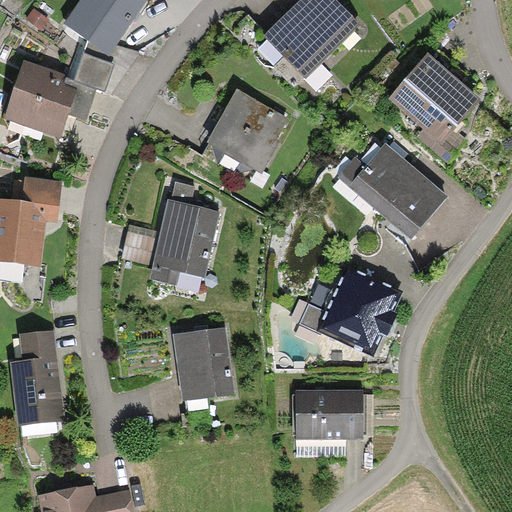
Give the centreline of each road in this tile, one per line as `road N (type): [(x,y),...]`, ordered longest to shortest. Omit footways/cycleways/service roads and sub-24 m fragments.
road 1 (residential): [(109,453),(89,338),(94,202),(140,101),(219,0)]
road 2 (residential): [(511,188),(420,317),(407,362),(415,449)]
